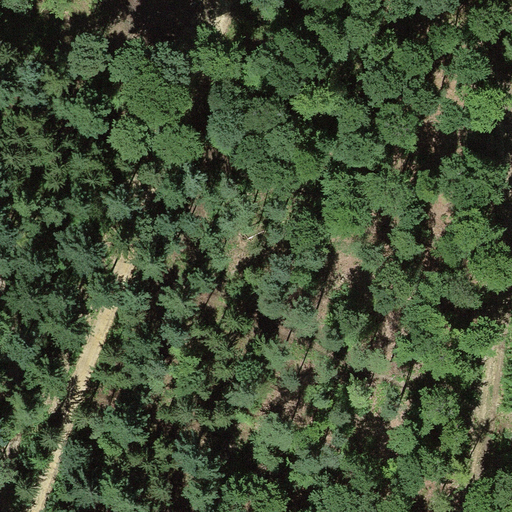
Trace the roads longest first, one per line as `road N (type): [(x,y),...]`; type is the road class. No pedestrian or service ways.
road 1 (track): [(34,511),(225,0)]
road 2 (track): [(6,511),(13,415),(10,305),(0,283)]
